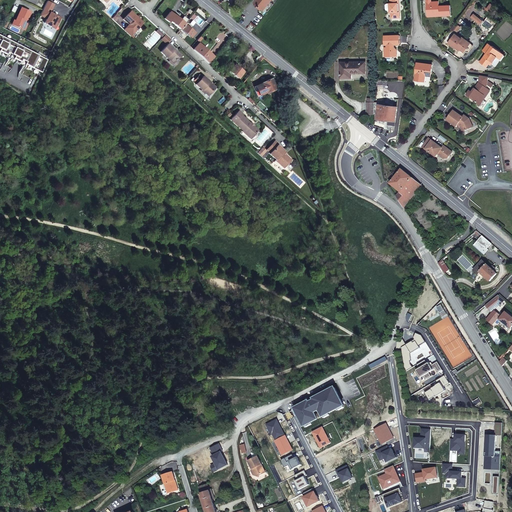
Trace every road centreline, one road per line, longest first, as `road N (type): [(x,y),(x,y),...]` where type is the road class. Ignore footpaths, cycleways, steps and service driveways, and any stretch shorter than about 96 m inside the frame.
road 1 (residential): [(431,261),(390,347),(239,428)]
road 2 (secondary): [(201,0),(365,132)]
road 3 (residential): [(416,0),(419,40),(447,58),(455,74),(398,157)]
road 4 (residential): [(431,261),(399,214),(345,168),(365,132)]
road 5 (residential): [(152,0),(145,9),(254,111)]
road 6 (residential): [(511,393),(431,261)]
road 7 (secondary): [(398,157),(511,252)]
road 8 (residential): [(239,428),(178,457),(194,511)]
